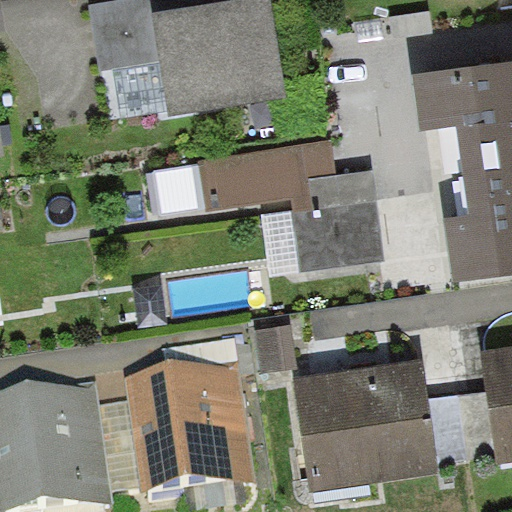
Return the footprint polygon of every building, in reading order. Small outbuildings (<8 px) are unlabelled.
[(231,0),(134,0),(89,8),(101,74),(161,64),(153,17),(232,4),(231,0)] [(258,0),(232,4),(153,17),(161,64),(170,120),(286,101),(269,0),(258,0)] [(511,66),(412,79),(419,135),(456,130),(468,222),(445,224),(453,287),(511,279),(511,66)] [(291,200),(293,213),(315,210),(311,181),(336,177),(330,141),(199,161),(207,214),(291,200)] [(336,177),(311,181),(315,210),(293,213),(301,274),(386,262),(374,171),(336,177)] [(259,267),(166,279),(171,319),(264,307),(259,267)] [(292,327),(255,332),(260,374),(298,369),(292,327)] [(511,350),(482,354),(487,392),(496,457),(497,464),(511,462),(511,350)] [(360,372),(295,382),(311,492),(440,473),(439,465),(429,401),(424,363),(360,372)] [(151,399),(125,403),(141,511),(156,511),(256,497),(240,386),(151,399)] [(496,457),(487,392),(429,401),(439,465),(496,457)] [(38,416),(0,422),(0,511),(113,511),(96,407),(38,416)]
